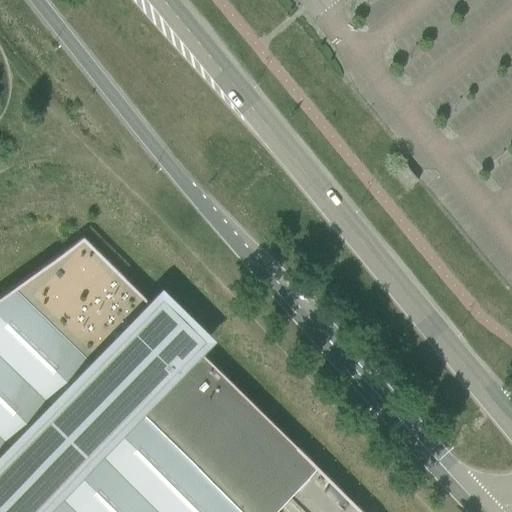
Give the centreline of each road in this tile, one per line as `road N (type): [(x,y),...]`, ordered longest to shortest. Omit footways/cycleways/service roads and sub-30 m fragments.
road 1 (secondary): [(34,0),(474,511)]
road 2 (secondary): [(511,415),(165,0)]
